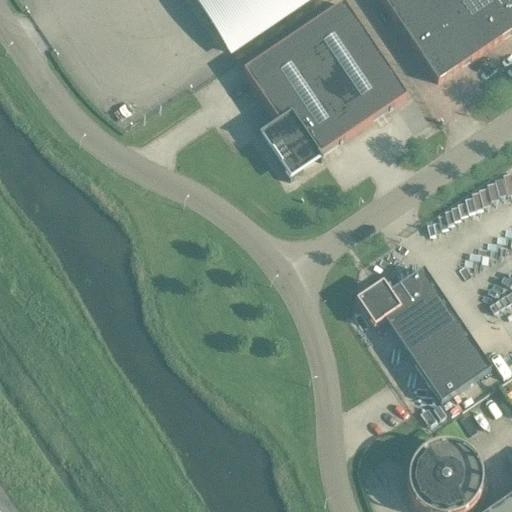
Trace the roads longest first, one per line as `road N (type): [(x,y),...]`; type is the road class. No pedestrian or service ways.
road 1 (unclassified): [(289,273),(217,210),(118,157),(81,127),(0,16)]
road 2 (unclassified): [(289,273),(511,123)]
road 3 (unclassified): [(344,511),(321,356),(289,273)]
